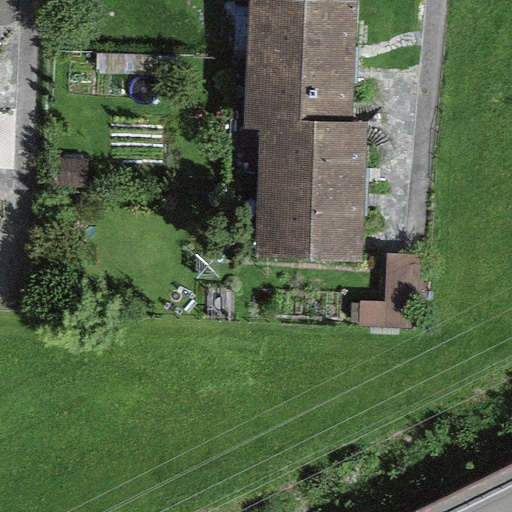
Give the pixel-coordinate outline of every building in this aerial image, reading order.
[(372,9),(277,3),(274,62),(368,68),(372,9)] [(274,62),(270,119),(286,120),(365,125),(368,68),(274,62)] [(286,120),(283,177),(380,183),(383,126),(365,125),(286,120)] [(283,177),(280,232),(376,238),(380,183),(283,177)] [(369,300),(367,337),(427,340),(432,262),(399,260),(397,301),(369,300)]
